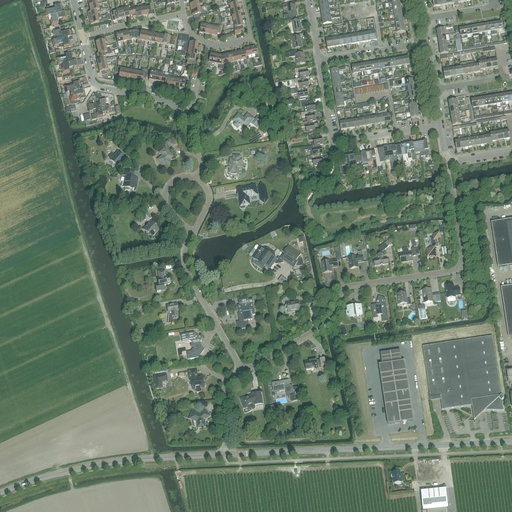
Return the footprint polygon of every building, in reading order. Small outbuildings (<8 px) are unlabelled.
[(189,4),(191,10),(200,8),(199,4),(203,3),(202,1),(198,2),(189,4)] [(400,1),(388,3),(389,9),(401,7),(400,1)] [(62,13),(60,8),(62,8),(61,4),(59,4),(58,3),(54,4),(55,9),(56,14),(62,13)] [(238,3),(237,3),(229,5),(230,9),(226,10),(227,12),(239,9),(238,3)] [(289,16),(298,15),(296,6),(291,7),(291,3),(283,5),(284,8),(288,8),(289,16)] [(146,8),(146,7),(142,8),(142,4),(139,4),(142,17),(148,15),(146,8)] [(175,11),(174,5),(174,4),(166,6),(165,6),(166,10),(162,11),(163,13),(166,12),(175,11)] [(333,4),(328,5),(320,6),(321,12),(329,11),(329,7),(333,7),(333,4)] [(116,10),(116,12),(118,19),(124,18),(122,9),(118,10),(118,6),(115,7),(116,10)] [(130,6),(128,7),(130,16),(130,17),(130,19),(136,18),(134,9),(131,10),(130,6)] [(200,8),(191,10),(192,16),(193,16),(194,18),(199,17),(199,14),(205,13),(204,11),(203,7),(200,8)] [(401,7),(389,9),(390,15),(394,15),(402,13),(401,7)] [(116,12),(113,12),(112,9),(110,9),(111,13),(110,13),(112,22),(118,20),(118,19),(116,12)] [(90,12),(88,12),(89,18),(98,17),(97,13),(101,12),(100,10),(90,12)] [(334,10),(329,11),(321,12),(322,19),(331,17),(330,13),(334,13),(334,10)] [(402,13),(394,15),(394,16),(395,19),(391,20),(391,21),(395,21),(402,20),(402,13)] [(240,15),(232,17),(233,20),(229,21),(229,24),(242,21),(240,15)] [(335,17),(331,17),(322,19),(323,26),(332,24),(331,20),(335,19),(335,17)] [(289,20),(286,21),(286,24),(290,23),(292,23),(293,32),(302,30),(301,21),(298,22),(297,19),(289,20)] [(402,20),(395,21),(396,26),(392,26),(392,28),(396,27),(403,26),(402,20)] [(199,33),(205,34),(207,25),(201,24),(201,23),(195,24),(196,29),(200,30),(199,33)] [(368,33),(370,42),(376,41),(374,25),(369,26),(370,29),(367,29),(368,33)] [(213,27),(211,35),(217,36),(218,32),(221,33),(222,27),(219,26),(218,28),(213,27)] [(404,32),(403,26),(396,27),(396,28),(397,32),(393,33),(393,38),(399,37),(399,33),(404,32)] [(234,28),(233,29),(234,32),(230,33),(231,36),(235,35),(243,33),(242,27),(234,28)] [(53,38),(54,40),(56,40),(62,39),(60,33),(61,33),(60,29),(53,31),(55,38),(53,38)] [(67,37),(67,38),(71,37),(69,30),(65,31),(65,32),(61,33),(60,33),(62,39),(67,37)] [(370,42),(368,33),(364,34),(364,30),(362,30),(362,34),(364,43),(370,42)] [(364,43),(362,34),(358,35),(358,31),(355,31),(356,35),(357,44),(364,43)] [(128,45),(130,44),(127,32),(121,33),(123,42),(127,41),(128,45)] [(141,41),(145,41),(147,33),(141,32),(138,44),(141,45),(141,41)] [(357,44),(356,35),(352,36),(352,32),(349,32),(350,36),(351,45),(357,44)] [(343,33),(344,37),(345,46),(351,45),(350,36),(346,37),(345,33),(343,33)] [(153,43),(157,44),(158,35),(152,34),(150,46),(152,47),(153,43)] [(345,46),(344,37),(340,38),(339,34),(337,34),(338,38),(339,47),(345,46)] [(294,48),(303,47),(301,38),(296,38),(296,35),(288,36),(289,40),(292,39),(294,48)] [(339,47),(338,38),(334,39),(333,35),(331,35),(331,39),(333,48),(339,47)] [(327,49),(333,48),(331,39),(328,40),(327,36),(325,36),(325,41),(326,41),(327,49)] [(68,42),(67,38),(67,37),(62,39),(63,44),(64,48),(66,47),(66,49),(69,49),(68,47),(70,46),(69,42),(68,42)] [(95,42),(97,48),(105,46),(105,43),(107,43),(106,40),(105,37),(99,38),(100,41),(95,42)] [(54,40),(52,41),(54,47),(58,47),(58,48),(63,47),(63,44),(62,39),(56,40),(54,40)] [(188,42),(185,42),(184,48),(188,49),(197,50),(198,44),(194,43),(194,40),(189,39),(188,39),(188,42)] [(98,54),(111,51),(110,49),(106,50),(105,46),(97,48),(98,54)] [(249,47),(251,56),(255,55),(256,59),(258,58),(257,54),(255,46),(249,47)] [(98,54),(95,55),(97,61),(105,59),(105,55),(111,54),(111,51),(98,54)] [(247,63),(246,61),(244,51),(238,52),(240,61),(244,60),(245,64),(247,63)] [(303,57),(304,57),(303,53),(297,55),(296,51),(288,52),(289,58),(295,57),(296,65),(305,64),(303,57)] [(186,60),(187,61),(195,62),(196,56),(181,53),(181,56),(183,56),(187,57),(186,60)] [(214,67),(214,64),(216,55),(210,54),(209,58),(206,58),(205,64),(208,64),(208,66),(214,67)] [(227,55),(228,63),(232,63),(233,67),(235,66),(232,54),(227,55)] [(408,57),(402,58),(403,66),(404,66),(408,65),(408,69),(411,69),(410,65),(409,65),(408,57)] [(98,66),(107,64),(106,61),(110,60),(109,58),(105,59),(97,61),(98,66)] [(402,58),(395,59),(397,67),(398,67),(402,66),(402,70),(405,70),(404,66),(403,66),(402,58)] [(395,59),(389,60),(391,68),(395,67),(396,71),(398,71),(398,67),(397,67),(395,59)] [(389,60),(383,61),(384,69),(385,69),(389,68),(390,72),(392,72),(391,68),(389,60)] [(68,68),(69,68),(73,67),(73,69),(78,68),(77,66),(81,65),(80,61),(77,61),(76,61),(73,62),(67,63),(68,68)] [(383,61),(377,62),(378,70),(379,70),(383,69),(384,73),(386,73),(385,69),(384,69),(383,61)] [(376,63),(371,63),(372,71),(373,71),(373,75),(377,74),(380,74),(379,70),(378,70),(377,62),(376,63)] [(62,64),(59,65),(60,70),(62,69),(63,74),(69,72),(69,68),(68,68),(67,63),(62,64)] [(371,63),(364,64),(366,72),(367,72),(371,71),(371,75),(373,75),(373,71),(372,71),(371,63)] [(108,70),(107,64),(98,66),(99,72),(102,72),(103,75),(110,73),(109,70),(108,70)] [(364,64),(358,65),(359,73),(360,73),(363,72),(363,74),(364,75),(364,76),(365,77),(366,76),(367,76),(367,72),(366,72),(364,64)] [(358,65),(352,66),(352,67),(353,74),(358,73),(359,77),(361,77),(360,73),(359,73),(358,65)] [(118,77),(125,79),(126,70),(123,69),(123,68),(117,67),(116,73),(119,73),(118,77)] [(130,71),(126,70),(125,79),(130,80),(133,67),(130,67),(130,71)] [(161,82),(163,73),(163,70),(163,68),(161,68),(160,73),(156,73),(155,81),(161,82)] [(306,78),(309,77),(307,70),(306,70),(306,68),(294,70),(295,74),(299,73),(300,79),(306,78)] [(338,70),(331,71),(332,77),(339,76),(339,75),(343,74),(343,70),(342,68),(338,69),(338,70)] [(146,78),(147,75),(147,72),(148,70),(144,69),(142,69),(141,73),(138,72),(136,81),(142,82),(143,78),(146,78)] [(147,72),(147,75),(150,76),(149,80),(155,81),(156,73),(151,72),(151,70),(148,70),(147,72)] [(172,87),(174,75),(172,74),(171,78),(168,78),(166,86),(172,87)] [(339,76),(332,77),(333,83),(340,82),(340,81),(344,80),(344,77),(343,74),(339,75),(339,76)] [(179,80),(178,88),(184,89),(185,85),(188,86),(189,80),(186,79),(187,78),(184,77),(183,80),(179,80)] [(406,86),(402,87),(402,89),(406,88),(406,87),(414,86),(412,77),(405,78),(406,81),(405,81),(406,86)] [(299,84),(300,89),(305,88),(308,87),(307,80),(306,81),(306,78),(300,79),(294,80),(295,84),(299,84)] [(340,82),(333,83),(334,90),(341,88),(341,87),(341,83),(345,83),(344,80),(340,81),(340,82)] [(407,92),(403,93),(403,95),(407,94),(415,92),(414,86),(406,87),(406,88),(407,92)] [(341,88),(334,90),(335,96),(342,94),(342,93),(342,90),(346,89),(345,87),(341,87),(341,88)] [(306,91),(305,88),(300,89),(290,90),(291,95),(299,93),(299,95),(297,95),(298,101),(306,99),(306,98),(308,98),(307,91),(306,91)] [(83,89),(80,90),(75,91),(76,96),(77,99),(79,99),(78,96),(80,95),(81,99),(85,98),(83,89)] [(408,98),(404,99),(404,102),(408,101),(408,100),(416,99),(415,92),(407,94),(408,98)] [(342,94),(335,96),(336,102),(343,101),(343,100),(343,96),(347,95),(346,93),(342,93),(342,94)] [(105,99),(99,100),(100,104),(101,109),(106,107),(105,103),(109,102),(108,98),(105,99)] [(343,101),(336,102),(337,108),(344,107),(344,102),(348,101),(347,99),(343,100),(343,101)] [(408,101),(404,102),(405,105),(405,108),(409,107),(409,106),(417,105),(416,99),(408,100),(408,101)] [(90,111),(94,110),(96,110),(101,109),(100,104),(99,100),(94,101),(94,104),(88,105),(90,111)] [(312,112),(316,111),(314,104),(313,104),(313,101),(301,103),(302,108),(306,107),(307,112),(312,112)] [(410,111),(406,112),(406,114),(410,113),(410,112),(418,111),(417,105),(409,106),(409,107),(410,111)] [(96,110),(94,110),(95,114),(91,115),(92,120),(94,120),(96,119),(97,119),(103,117),(102,114),(101,109),(96,110)] [(384,111),(382,112),(383,116),(384,116),(385,123),(391,122),(390,115),(385,116),(384,111)] [(410,113),(406,114),(407,118),(407,120),(411,119),(419,117),(418,111),(410,112),(410,113)] [(306,117),(307,122),(312,121),(312,122),(315,121),(314,114),(313,114),(312,112),(307,112),(301,113),(301,118),(306,117)] [(378,112),(376,113),(376,117),(377,117),(379,124),(385,123),(384,116),(383,116),(379,117),(378,112)] [(372,113),(369,114),(370,114),(370,118),(371,118),(372,125),(379,124),(377,117),(376,117),(372,118),(372,113)] [(257,128),(263,120),(258,116),(255,120),(247,114),(244,119),(238,114),(233,120),(234,120),(237,122),(234,125),(238,128),(239,126),(240,126),(241,126),(245,129),(250,123),(257,128)] [(366,114),(363,115),(364,119),(365,119),(366,126),(372,125),(371,118),(370,118),(370,114),(366,115),(366,114)] [(359,115),(357,116),(358,120),(359,120),(360,127),(366,126),(365,119),(364,119),(363,115),(359,115)] [(353,116),(351,117),(351,121),(352,121),(354,128),(360,127),(359,120),(358,120),(354,121),(353,116)] [(347,117),(345,118),(345,122),(346,122),(347,129),(354,128),(352,121),(351,121),(348,122),(347,117)] [(341,118),(338,119),(339,123),(340,123),(341,130),(347,129),(346,122),(345,122),(341,123),(341,118)] [(307,122),(300,123),(301,128),(305,127),(306,133),(308,133),(308,134),(313,134),(313,132),(315,132),(313,124),(312,124),(312,122),(312,121),(307,122)] [(504,140),(502,132),(499,132),(498,128),(496,129),(498,141),(504,140)] [(313,140),(314,146),(319,145),(320,145),(323,145),(321,137),(320,138),(320,135),(308,137),(309,141),(313,140)] [(170,148),(174,145),(169,140),(165,143),(170,148)] [(418,142),(420,153),(425,152),(426,159),(430,158),(427,141),(423,141),(418,142)] [(414,153),(420,153),(418,142),(409,143),(412,161),(416,161),(414,153)] [(408,162),(412,161),(409,143),(400,145),(402,155),(407,155),(408,162)] [(313,151),(314,156),(319,155),(322,155),(321,148),(320,148),(320,145),(319,145),(314,146),(308,147),(309,152),(313,151)] [(397,156),(402,155),(400,145),(392,146),(395,164),(398,163),(397,156)] [(392,146),(383,148),(385,158),(385,162),(390,162),(392,171),(396,170),(395,164),(392,146)] [(169,160),(173,157),(165,147),(159,152),(162,156),(158,159),(162,165),(165,163),(168,167),(171,164),(169,160)] [(374,149),(374,151),(377,167),(381,166),(380,162),(385,162),(385,158),(383,148),(374,149)] [(378,169),(377,167),(374,151),(366,152),(368,163),(373,162),(374,170),(378,169)] [(117,166),(125,157),(118,152),(110,160),(117,166)] [(357,154),(360,172),(364,171),(363,166),(368,165),(368,163),(366,152),(357,154)] [(348,155),(350,166),(355,165),(356,172),(360,172),(357,154),(348,155)] [(241,167),(242,160),(240,160),(240,156),(233,155),(233,159),(230,159),(230,165),(229,164),(228,168),(230,168),(229,172),(231,172),(231,174),(236,174),(237,167),(241,167)] [(314,156),(307,157),(307,158),(308,160),(308,162),(312,161),(313,167),(322,165),(321,158),(320,158),(319,155),(314,156)] [(345,167),(350,166),(348,155),(343,156),(343,157),(340,157),(342,175),(346,174),(345,167)] [(136,190),(137,185),(136,185),(138,179),(133,178),(134,172),(128,170),(128,172),(124,171),(123,176),(125,176),(124,182),(122,182),(121,187),(125,188),(125,190),(125,191),(128,191),(130,190),(130,189),(132,189),(132,190),(134,190),(136,190)] [(245,207),(245,206),(250,205),(248,197),(257,195),(259,195),(261,201),(265,204),(268,199),(266,187),(261,184),(258,188),(256,189),(255,186),(237,189),(240,207),(241,206),(241,208),(242,208),(242,209),(243,209),(244,208),(245,207)] [(152,237),(159,230),(155,226),(156,226),(151,221),(150,222),(149,220),(152,217),(147,213),(143,218),(147,222),(148,222),(149,223),(143,229),(146,232),(145,233),(146,234),(146,235),(147,236),(148,236),(149,236),(150,235),(152,237)] [(511,219),(491,223),(498,267),(511,265),(511,282),(501,284),(501,288),(509,337),(511,336),(511,219)] [(426,249),(427,259),(437,257),(435,241),(440,240),(439,233),(432,234),(433,238),(430,238),(432,248),(426,249)] [(387,242),(385,243),(379,248),(380,254),(377,255),(378,260),(374,260),(375,266),(388,264),(388,258),(383,259),(382,252),(388,247),(390,245),(387,242)] [(302,260),(299,257),(301,254),(289,246),(283,253),(285,254),(281,259),(278,257),(277,259),(275,257),(274,253),(267,248),(263,248),(260,247),(253,258),(252,260),(253,263),(264,271),(267,270),(268,269),(269,270),(274,263),(276,264),(283,263),(284,261),(294,268),(295,265),(297,267),(303,266),(302,260)] [(404,254),(399,254),(401,263),(412,261),(412,257),(416,256),(415,249),(412,249),(412,252),(409,253),(408,250),(407,249),(406,249),(404,249),(404,250),(403,251),(404,254)] [(359,257),(357,257),(347,258),(347,262),(349,262),(350,269),(358,268),(358,263),(364,262),(362,252),(359,252),(359,257)] [(331,268),(338,267),(337,260),(331,261),(322,262),(324,273),(332,272),(331,268)] [(158,279),(159,284),(155,285),(157,292),(160,292),(160,291),(164,290),(163,285),(170,284),(168,277),(166,277),(165,270),(157,272),(159,278),(158,279)] [(453,285),(445,287),(447,299),(455,297),(455,296),(460,295),(459,288),(454,289),(453,285)] [(433,303),(436,302),(435,296),(432,296),(431,290),(427,290),(420,291),(421,296),(423,296),(424,303),(433,302),(433,303)] [(397,294),(399,305),(407,303),(407,305),(411,305),(410,299),(407,299),(406,293),(397,294)] [(240,322),(236,322),(236,323),(237,323),(239,330),(238,330),(250,328),(249,328),(248,328),(247,321),(252,320),(251,320),(250,316),(255,315),(253,299),(249,300),(248,296),(238,298),(239,298),(240,305),(237,306),(240,322)] [(382,322),(389,321),(385,298),(378,296),(377,301),(379,302),(380,306),(377,307),(376,304),(371,305),(373,319),(378,318),(378,315),(381,315),(382,322)] [(300,311),(306,310),(305,303),(299,304),(299,302),(293,303),(292,301),(286,302),(287,306),(285,306),(285,307),(285,310),(286,310),(291,309),(292,312),(295,311),(300,310),(300,311)] [(168,313),(170,312),(170,314),(168,315),(168,323),(174,322),(173,320),(178,319),(177,311),(178,311),(177,304),(167,306),(168,313)] [(361,305),(347,307),(347,311),(347,312),(347,313),(347,314),(348,315),(348,316),(349,316),(350,316),(351,316),(354,317),(354,316),(362,315),(361,305)] [(193,348),(191,352),(187,352),(188,360),(199,358),(203,351),(203,348),(201,347),(200,342),(201,340),(201,337),(194,333),(180,335),(182,342),(189,341),(192,343),(192,344),(191,344),(191,345),(190,346),(191,346),(191,347),(191,348),(192,348),(193,348)] [(423,346),(431,401),(441,400),(442,410),(472,405),(473,410),(486,410),(504,411),(502,400),(504,398),(501,395),(492,336),(423,346)] [(382,365),(379,365),(388,425),(414,421),(405,361),(402,362),(400,350),(380,353),(382,365)] [(321,366),(328,365),(327,358),(309,361),(309,360),(304,360),(306,371),(318,368),(321,367),(321,366)] [(196,389),(196,393),(202,392),(201,389),(202,389),(201,388),(204,388),(202,377),(197,378),(196,370),(189,372),(190,379),(191,379),(193,389),(196,389)] [(167,381),(166,375),(154,377),(156,389),(161,388),(160,382),(167,381)] [(291,402),(301,400),(299,387),(293,388),(292,385),(290,386),(289,380),(272,383),(274,393),(286,391),(286,394),(290,394),(291,402)] [(244,409),(248,407),(249,409),(251,410),(254,409),(254,408),(254,405),(262,404),(260,392),(252,394),(252,395),(248,397),(248,396),(240,399),(244,409)] [(206,421),(210,416),(205,409),(200,413),(193,411),(189,419),(197,422),(198,428),(206,427),(206,421)] [(480,416),(486,410),(473,410),(474,416),(474,421),(480,416)] [(392,472),(392,474),(391,475),(392,477),(393,478),(393,483),(402,482),(405,482),(405,478),(401,479),(400,471),(392,472)] [(446,489),(421,491),(423,511),(428,510),(427,511),(446,511),(446,508),(448,508),(446,489)]
